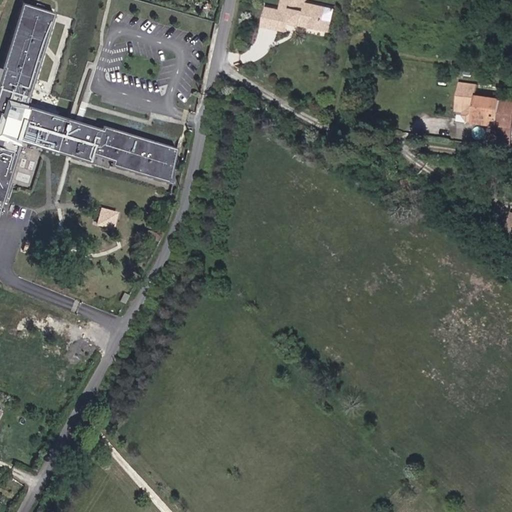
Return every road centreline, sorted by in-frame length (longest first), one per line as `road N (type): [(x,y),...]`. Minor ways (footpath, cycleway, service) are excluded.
road 1 (unclassified): [(231,0),(163,261),(28,511)]
road 2 (track): [(215,64),(414,169)]
road 3 (unknown): [(125,332),(9,260),(19,203)]
road 4 (unknown): [(83,409),(174,511)]
